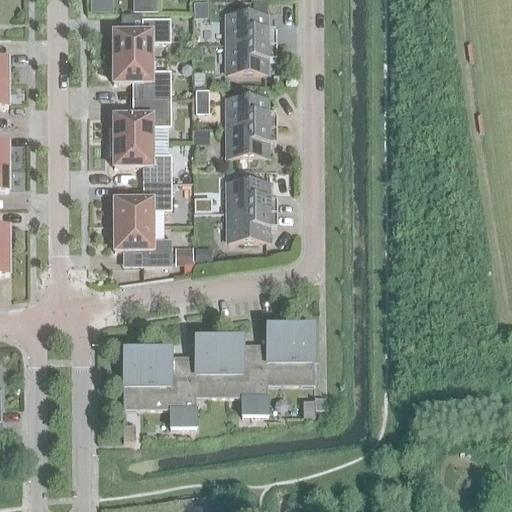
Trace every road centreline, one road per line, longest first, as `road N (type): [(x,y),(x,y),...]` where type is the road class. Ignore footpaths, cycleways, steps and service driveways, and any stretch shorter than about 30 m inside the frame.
road 1 (residential): [(87,307),(307,270),(311,0)]
road 2 (unclassified): [(66,312),(58,0)]
road 3 (unclassified): [(81,511),(87,307)]
road 4 (unclassified): [(29,321),(37,511)]
